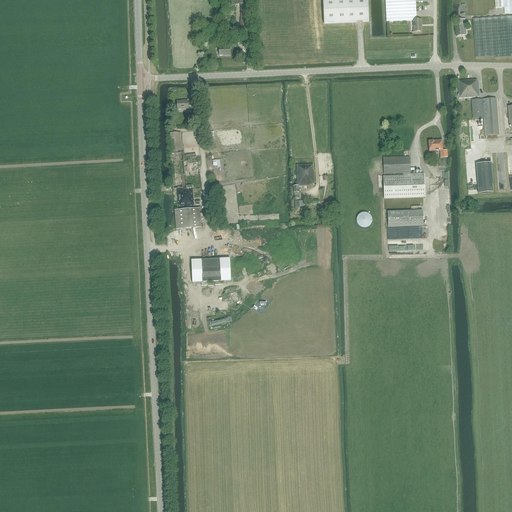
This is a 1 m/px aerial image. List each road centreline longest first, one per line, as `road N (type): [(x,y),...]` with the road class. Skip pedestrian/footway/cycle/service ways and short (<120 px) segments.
road 1 (unclassified): [(139,79),(159,511)]
road 2 (unclassified): [(139,79),(511,65)]
road 3 (unknown): [(432,232),(430,181),(416,139),(439,113),(433,0)]
